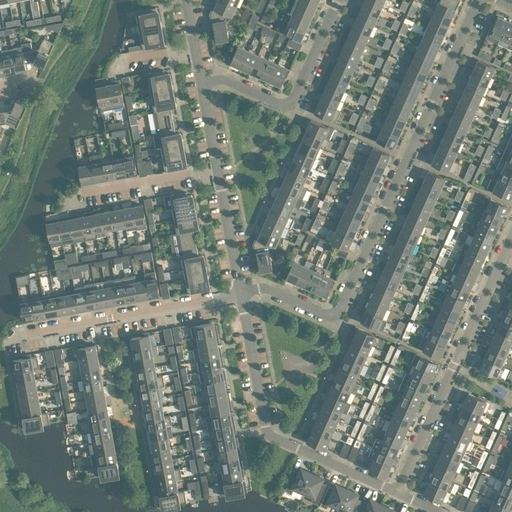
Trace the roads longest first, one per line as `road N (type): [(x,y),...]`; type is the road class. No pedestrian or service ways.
road 1 (residential): [(242,293),(270,289),(335,318),(476,0)]
road 2 (residential): [(398,495),(268,434),(242,293)]
road 3 (residential): [(398,495),(511,244)]
road 4 (residential): [(7,339),(242,293)]
road 5 (residential): [(201,82),(223,79),(291,108),(339,0)]
road 6 (residential): [(81,193),(216,168)]
road 7 (residential): [(242,293),(216,168)]
